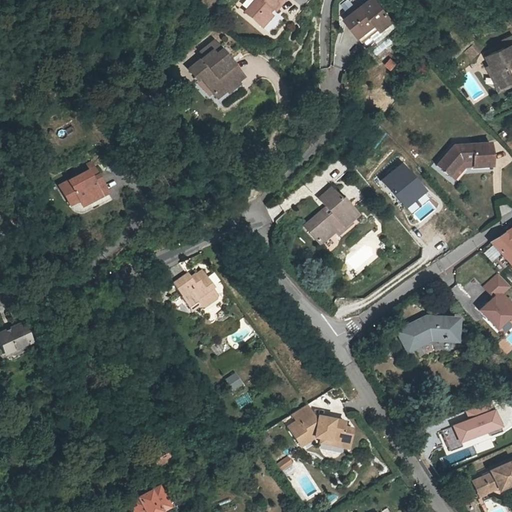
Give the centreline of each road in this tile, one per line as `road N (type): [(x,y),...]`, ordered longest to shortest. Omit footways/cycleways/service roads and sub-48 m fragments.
road 1 (residential): [(254,216),(332,117),(329,0)]
road 2 (residential): [(511,217),(336,341)]
road 3 (residential): [(336,341),(443,511)]
road 4 (residential): [(0,299),(133,271),(170,254)]
road 5 (residential): [(336,341),(270,264),(254,216)]
